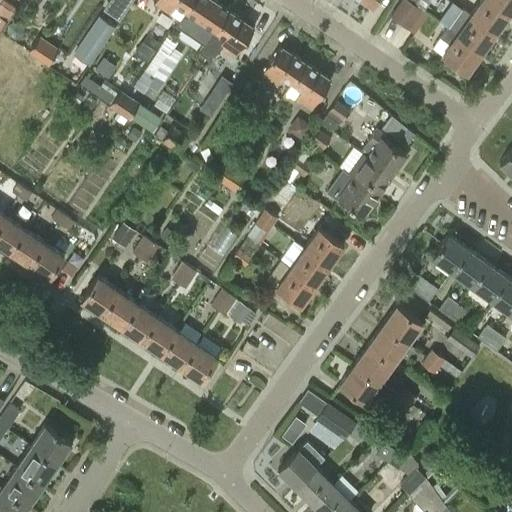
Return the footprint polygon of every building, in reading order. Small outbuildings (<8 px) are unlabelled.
[(0,0),(0,14),(8,20),(16,7),(15,6),(13,5),(12,4),(5,0),(0,0)] [(106,0),(102,7),(118,17),(128,0),(106,0)] [(184,10),(191,0),(154,0),(153,3),(169,14),(178,19),(184,10)] [(227,10),(211,0),(191,0),(184,10),(178,19),(175,24),(205,44),(227,10)] [(419,11),(404,0),(402,0),(390,17),(400,24),(406,16),(412,21),(419,11)] [(493,32),(508,13),(490,0),(478,0),(468,14),(493,32)] [(511,0),(490,0),(508,13),(511,6),(511,0)] [(452,2),(437,22),(446,27),(479,52),(493,32),(468,14),(452,2)] [(217,51),(220,48),(233,57),(253,28),(227,10),(205,44),(200,51),(207,56),(211,55),(217,51)] [(112,23),(96,13),(71,50),(87,60),(112,23)] [(465,72),(479,52),(446,27),(438,37),(447,43),(439,54),(465,72)] [(27,50),(36,56),(48,39),(38,33),(27,50)] [(48,39),(36,56),(47,63),(58,47),(48,39)] [(146,61),(155,49),(142,40),(133,52),(146,61)] [(290,81),(303,61),(278,44),(258,73),(275,85),(281,75),(290,81)] [(115,65),(101,56),(93,68),(106,77),(115,65)] [(291,97),(293,97),(309,109),(329,79),(303,61),(290,81),(283,92),(291,97)] [(119,88),(118,88),(89,68),(79,82),(109,102),(108,104),(118,111),(128,95),(126,95),(127,93),(119,88)] [(210,115),(232,82),(221,75),(199,108),(210,115)] [(77,90),(73,97),(80,102),(84,95),(77,90)] [(118,111),(128,118),(129,117),(149,131),(159,116),(139,102),(139,101),(127,93),(126,95),(128,95),(118,111)] [(336,99),(320,120),(332,129),(339,118),(342,120),(349,109),(336,99)] [(229,100),(217,116),(228,123),(239,107),(229,100)] [(161,140),(173,147),(183,131),(171,124),(161,140)] [(135,140),(141,131),(133,126),(127,135),(135,140)] [(316,126),(308,137),(322,148),(330,137),(316,126)] [(413,132),(404,126),(396,137),(405,143),(413,132)] [(367,138),(359,149),(359,150),(361,151),(360,153),(365,155),(389,174),(404,153),(380,136),(382,134),(374,128),(367,138)] [(207,146),(199,150),(205,160),(212,157),(207,146)] [(302,146),(289,164),(297,171),(303,175),(311,163),(309,162),(315,155),(302,146)] [(511,146),(499,160),(511,172),(511,146)] [(346,173),(351,176),(375,194),(389,174),(365,155),(360,153),(347,172),(346,173)] [(213,175),(223,182),(234,165),(231,163),(225,159),(213,175)] [(297,171),(289,164),(288,164),(280,175),(289,182),(297,171)] [(245,173),(234,165),(223,182),(234,189),(245,173)] [(360,214),(375,194),(351,176),(346,173),(347,172),(342,168),(325,191),(338,200),(339,199),(360,214)] [(24,186),(17,181),(11,190),(18,195),(24,186)] [(31,191),(24,186),(18,195),(25,200),(31,191)] [(254,210),(272,223),(277,216),(276,216),(280,210),(263,198),(259,204),(258,203),(254,210)] [(63,212),(56,207),(50,216),(57,221),(63,212)] [(267,231),(272,223),(254,210),(249,218),(267,231)] [(71,217),(63,212),(57,221),(65,226),(71,217)] [(4,214),(0,220),(0,244),(8,250),(23,227),(4,214)] [(135,230),(122,221),(115,232),(128,241),(135,230)] [(175,233),(166,226),(159,236),(169,242),(175,233)] [(316,226),(302,246),(327,264),(341,244),(316,226)] [(8,250),(27,263),(43,240),(23,227),(8,250)] [(430,254),(450,269),(466,246),(446,232),(430,254)] [(138,256),(150,238),(143,233),(131,251),(138,256)] [(157,243),(150,238),(138,256),(146,261),(157,243)] [(43,240),(27,263),(47,276),(63,253),(43,240)] [(313,284),(327,264),(302,246),(288,265),(313,284)] [(466,246),(450,269),(470,283),(486,260),(466,246)] [(250,256),(238,247),(232,255),(244,264),(250,256)] [(170,277),(177,282),(189,264),(181,259),(170,277)] [(486,260),(470,283),(489,297),(505,274),(486,260)] [(196,269),(189,264),(177,282),(185,287),(196,269)] [(298,304),(313,284),(288,265),(273,286),(298,304)] [(408,286),(428,301),(437,287),(417,273),(408,286)] [(100,312),(117,287),(96,274),(80,298),(100,312)] [(511,279),(505,274),(489,297),(508,311),(511,305),(511,279)] [(209,303),(217,309),(229,291),(221,286),(209,303)] [(117,287),(100,312),(120,325),(136,301),(117,287)] [(236,296),(229,291),(217,309),(224,314),(236,296)] [(438,308),(447,315),(457,301),(447,294),(438,308)] [(250,308),(250,307),(239,299),(228,314),(239,322),(241,320),(247,325),(256,312),(250,308)] [(136,301),(120,325),(139,338),(156,314),(136,301)] [(447,315),(457,322),(466,308),(457,301),(447,315)] [(394,303),(380,323),(405,341),(420,321),(394,303)] [(156,314),(139,338),(159,352),(176,327),(156,314)] [(405,341),(380,323),(366,343),(391,361),(405,341)] [(495,330),(486,323),(476,336),(486,342),(495,330)] [(445,338),(470,357),(479,345),(453,326),(445,338)] [(159,352),(179,365),(195,340),(176,327),(159,352)] [(505,336),(495,330),(486,342),(496,349),(505,336)] [(195,340),(179,365),(199,379),(215,354),(195,340)] [(366,343),(352,362),(377,380),(391,361),(366,343)] [(425,355),(438,365),(456,378),(461,370),(431,347),(425,355)] [(433,373),(438,365),(425,355),(420,362),(421,362),(420,364),(433,373)] [(363,401),(377,380),(352,362),(337,383),(363,401)] [(411,403),(416,396),(402,386),(397,394),(411,403)] [(392,401),(405,410),(411,403),(397,394),(392,401)] [(343,437),(347,431),(355,420),(327,400),(315,417),(343,437)] [(9,401),(0,413),(0,422),(6,427),(20,409),(9,401)] [(365,427),(355,420),(347,431),(357,438),(365,427)] [(69,441),(46,424),(44,423),(29,444),(54,462),(69,441)] [(298,433),(287,425),(280,434),(291,442),(298,433)] [(294,487),(314,466),(324,456),(307,438),(276,469),(294,487)] [(383,439),(383,440),(375,451),(388,461),(400,445),(390,439),(388,443),(383,439)] [(40,483),(54,462),(29,444),(14,465),(40,483)] [(409,452),(400,445),(388,461),(407,474),(402,479),(404,481),(400,485),(407,492),(427,471),(426,469),(420,463),(418,464),(409,452)] [(14,465),(1,484),(0,484),(0,486),(25,504),(40,483),(14,465)] [(420,511),(437,511),(445,504),(446,505),(460,490),(455,485),(441,498),(426,478),(434,470),(430,465),(426,469),(427,471),(407,492),(406,492),(423,510),(420,511)] [(314,466),(294,487),(310,502),(331,482),(314,466)] [(0,511),(19,511),(25,504),(0,486),(0,484),(1,484),(0,482),(0,511)] [(331,482),(310,502),(320,511),(334,511),(347,499),(331,482)] [(361,511),(347,499),(334,511),(361,511)]
